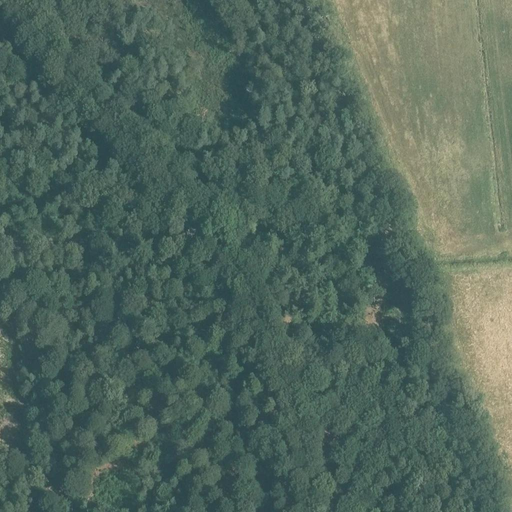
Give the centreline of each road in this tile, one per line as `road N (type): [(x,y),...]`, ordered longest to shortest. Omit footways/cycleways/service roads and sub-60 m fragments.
road 1 (tertiary): [(212,243),(178,192),(10,0)]
road 2 (tertiary): [(302,511),(295,443),(272,366),(212,243)]
road 3 (track): [(6,244),(33,511)]
road 4 (unclassified): [(212,243),(0,244)]
